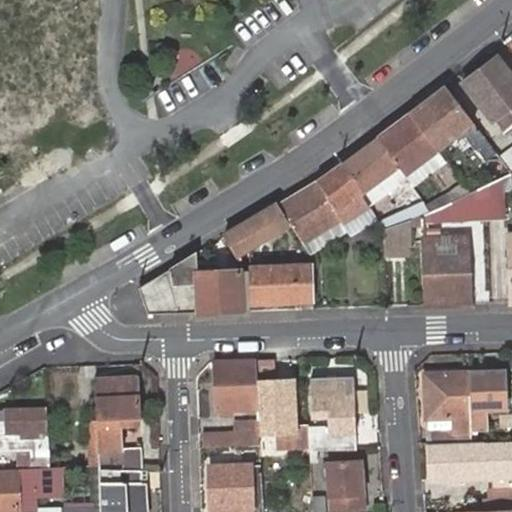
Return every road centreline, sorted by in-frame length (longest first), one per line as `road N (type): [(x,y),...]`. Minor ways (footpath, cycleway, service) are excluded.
road 1 (residential): [(79,296),(268,182),(511,5)]
road 2 (residential): [(173,339),(394,328)]
road 3 (residential): [(394,328),(408,511)]
road 4 (residential): [(178,511),(173,339)]
